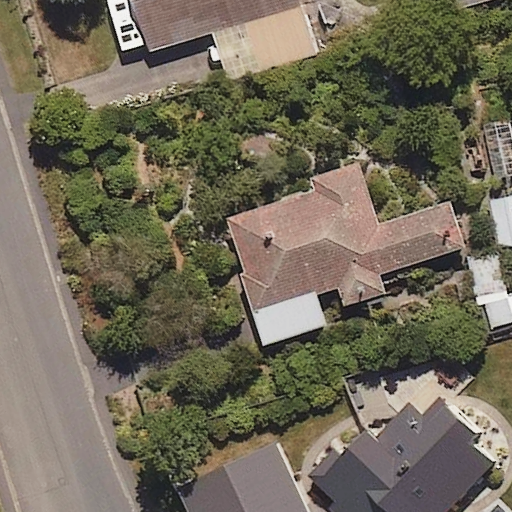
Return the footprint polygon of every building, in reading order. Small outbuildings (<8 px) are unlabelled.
[(297,0),(133,0),(148,45),(210,25),(226,76),(313,48),(297,0)] [(448,193),(374,215),(355,153),(305,169),(309,182),(222,208),(261,337),(322,319),(312,285),(335,278),(341,298),(382,286),(376,266),(462,240),(448,193)] [(511,240),(511,189),(490,194),(500,243),(511,240)] [(501,290),(500,247),(473,247),(474,291),(501,290)] [(491,322),(511,317),(511,290),(485,297),(491,322)] [(444,511),(441,508),(498,461),(441,391),(414,413),(405,402),(373,428),(366,420),(306,469),(341,511),(444,511)] [(192,511),(307,511),(273,435),(177,478),(192,511)]
